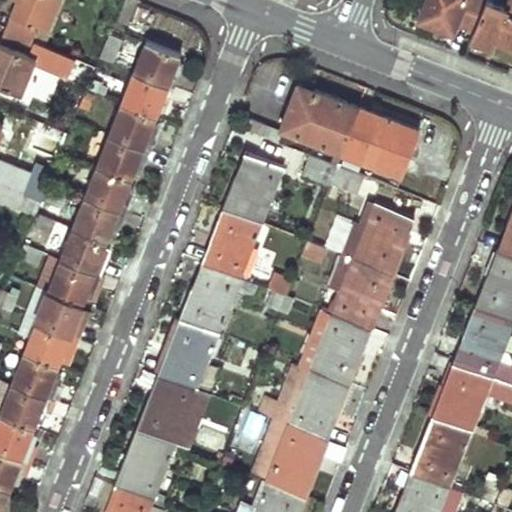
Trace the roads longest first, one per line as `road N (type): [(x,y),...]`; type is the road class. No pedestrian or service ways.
road 1 (residential): [(55,511),(252,8)]
road 2 (residential): [(504,106),(346,511)]
road 3 (tertiary): [(504,106),(339,41)]
